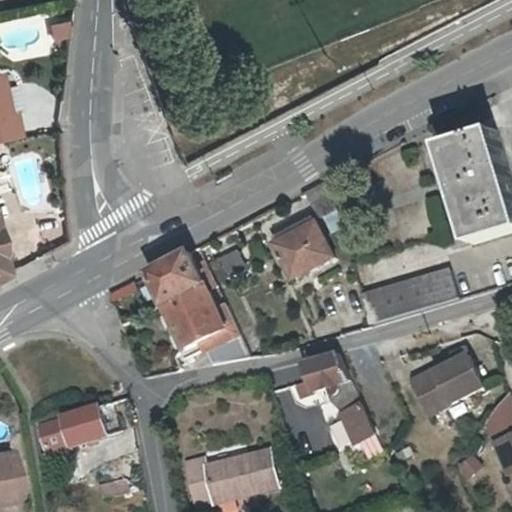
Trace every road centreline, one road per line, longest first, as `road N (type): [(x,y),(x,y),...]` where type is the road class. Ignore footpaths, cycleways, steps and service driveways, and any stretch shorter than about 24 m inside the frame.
road 1 (primary): [(121,257),(511,53)]
road 2 (residential): [(148,395),(511,293)]
road 3 (residential): [(96,0),(93,177),(121,257)]
road 4 (residential): [(148,395),(80,278)]
